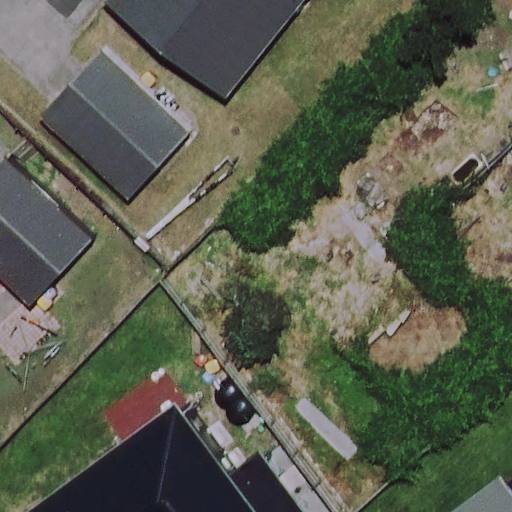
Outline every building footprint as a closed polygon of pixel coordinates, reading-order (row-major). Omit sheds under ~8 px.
[(115,0),(230,94),(307,0),(115,0)] [(192,134),(100,50),(42,113),(134,198),(192,134)] [(343,153),(313,124),(225,217),(255,246),(343,153)] [(95,239),(4,156),(0,160),(0,271),(35,304),(95,239)] [(511,511),(511,486),(476,511),(511,511)]
